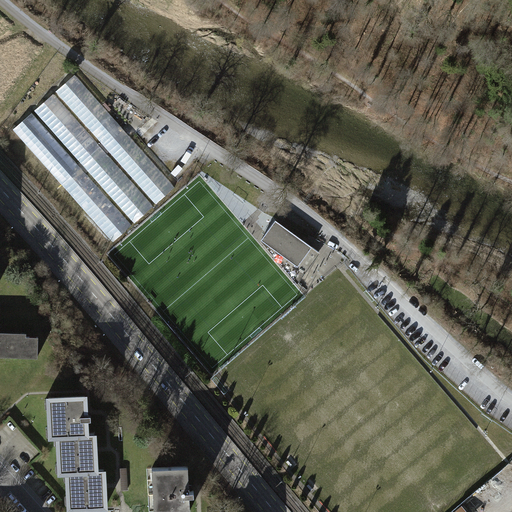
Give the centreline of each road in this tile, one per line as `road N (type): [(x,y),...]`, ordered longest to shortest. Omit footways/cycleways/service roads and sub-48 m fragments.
road 1 (primary): [(274,511),(0,188)]
road 2 (track): [(0,0),(134,100)]
